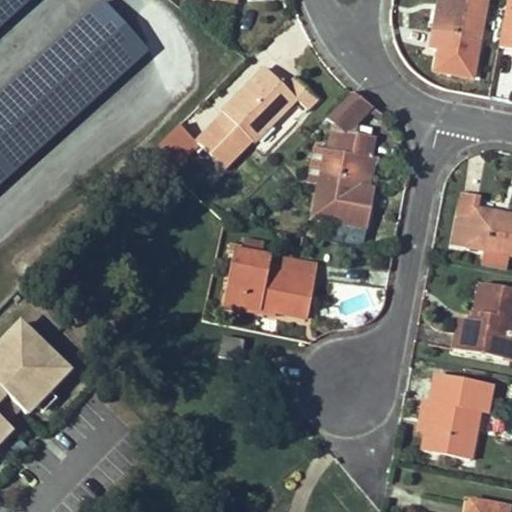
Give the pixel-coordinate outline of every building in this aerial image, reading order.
[(0,0),(0,26),(28,0),(0,0)] [(477,79),(490,0),(447,0),(447,3),(436,1),(428,46),(440,48),(436,72),(477,79)] [(511,0),(505,0),(501,23),(496,47),(511,50),(511,0)] [(0,183),(144,52),(100,3),(0,93),(0,183)] [(223,117),(195,145),(220,170),(248,141),(251,143),(293,101),(303,111),(315,99),(295,79),(284,90),(263,70),(220,114),(223,117)] [(349,94),(329,114),(347,132),(371,108),(366,104),(349,94)] [(195,145),(178,128),(150,156),(173,177),(188,162),(183,157),(195,145)] [(361,154),(366,155),(369,140),(328,131),(324,151),(317,185),(310,217),(364,228),(372,190),(364,188),(354,186),(361,154)] [(307,183),(317,185),(324,151),(314,149),(307,183)] [(370,156),(366,155),(361,154),(354,186),(364,188),(370,156)] [(504,253),(511,254),(511,216),(474,209),(477,195),(460,192),(450,243),(484,249),(481,263),(501,267),(504,253)] [(241,252),(231,250),(218,309),(236,312),(236,308),(305,320),(312,280),(274,274),(277,259),(260,256),(263,242),(243,238),(242,246),(241,252)] [(228,249),(231,250),(241,252),(242,246),(229,243),(228,249)] [(314,266),(277,259),(274,274),(312,280),(314,266)] [(477,324),(468,323),(456,320),(449,351),(511,364),(511,339),(511,338),(511,293),(477,285),(470,314),(479,316),(477,324)] [(470,314),(468,323),(477,324),(479,316),(470,314)] [(28,414),(73,367),(20,316),(0,336),(0,397),(5,392),(28,414)] [(223,337),(223,358),(241,358),(241,337),(223,337)] [(432,388),(429,402),(453,407),(455,393),(432,388)] [(453,407),(429,402),(423,433),(419,451),(467,461),(477,412),(484,413),(487,396),(456,390),(455,393),(453,407)] [(495,398),(487,396),(484,413),(492,415),(495,398)] [(423,433),(429,402),(421,401),(414,431),(423,433)] [(0,412),(0,443),(16,427),(0,412)] [(504,511),(505,508),(467,502),(465,511),(504,511)]
